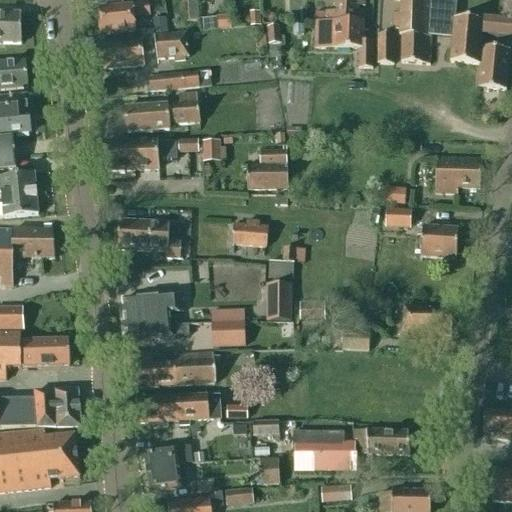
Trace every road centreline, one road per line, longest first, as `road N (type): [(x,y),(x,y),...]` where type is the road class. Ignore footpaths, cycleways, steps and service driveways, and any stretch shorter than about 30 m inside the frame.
road 1 (unclassified): [(122,511),(59,0)]
road 2 (residential): [(458,511),(511,142)]
